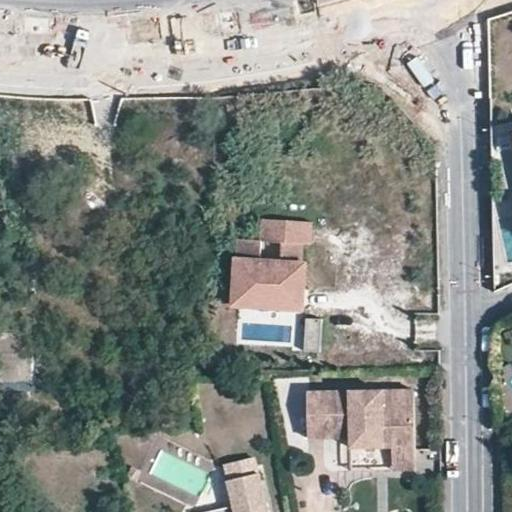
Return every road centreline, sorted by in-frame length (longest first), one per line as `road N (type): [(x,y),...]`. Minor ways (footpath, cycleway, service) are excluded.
road 1 (secondary): [(0,49),(219,53),(406,0)]
road 2 (residential): [(465,320),(461,103),(420,0)]
road 3 (residential): [(467,511),(465,320)]
